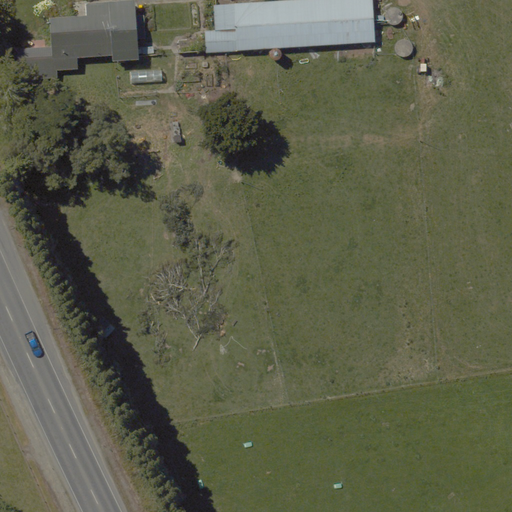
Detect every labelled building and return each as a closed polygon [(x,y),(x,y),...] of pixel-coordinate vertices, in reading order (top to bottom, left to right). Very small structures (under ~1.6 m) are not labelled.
[(243,0),(246,63),(416,57),(413,0),(243,0)] [(113,67),(136,66),(132,2),(81,6),(82,17),(53,19),(57,74),(77,72),(77,61),(113,59),(113,67)] [(196,56),(197,34),(176,34),(176,56),(196,56)] [(243,166),(421,166),(421,96),(243,97),(243,166)] [(227,272),(413,273),(413,205),(246,204),(227,272)]
